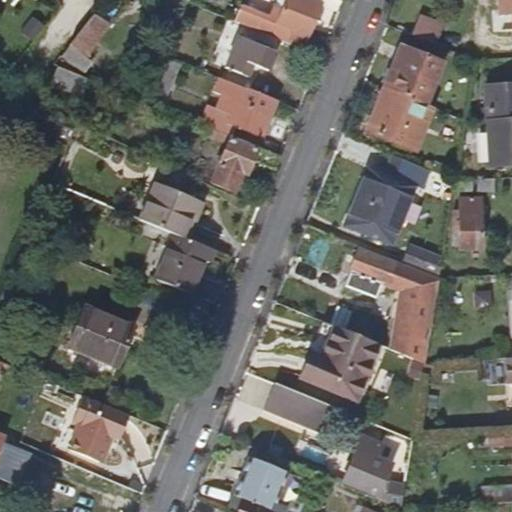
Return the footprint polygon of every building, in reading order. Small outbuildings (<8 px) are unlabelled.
[(302,50),(321,4),(311,0),(286,0),(281,14),(270,10),(267,19),(250,12),(244,26),(302,50)] [(442,47),(450,24),(422,13),(413,35),(442,47)] [(87,56),(108,25),(93,15),(70,45),(87,56)] [(268,71),(276,52),(237,37),(224,68),(248,78),(253,65),(268,71)] [(428,105),(444,62),(402,46),(385,88),(428,105)] [(164,106),(180,65),(168,61),(152,101),(164,106)] [(86,99),(93,81),(59,67),(52,84),(86,99)] [(261,138),(276,101),(220,79),(215,92),(222,95),(216,109),(230,114),(227,124),(261,138)] [(511,85),(482,87),(487,167),(511,165),(511,85)] [(417,150),(434,107),(428,105),(385,88),(368,131),(417,150)] [(280,156),(255,146),(254,149),(230,139),(231,136),(211,128),(208,136),(228,144),(213,183),(233,191),(240,172),(246,175),(251,160),(275,169),(280,156)] [(392,248),(417,188),(423,190),(431,171),(404,159),(396,179),(371,169),(345,228),(392,248)] [(483,191),(482,179),(456,181),(454,192),(483,191)] [(192,215),(198,201),(155,183),(140,221),(173,236),(186,241),(196,217),(192,215)] [(482,248),(483,198),(461,198),(461,226),(461,233),(460,248),(482,248)] [(190,295),(204,261),(209,264),(214,252),(186,241),(173,236),(155,280),(190,295)] [(440,279),(443,257),(410,243),(401,263),(440,279)] [(425,364),(439,281),(359,251),(351,269),(353,270),(347,285),(373,296),(379,281),(402,291),(392,350),(425,364)] [(119,367),(135,327),(87,307),(71,347),(119,367)] [(357,398),(380,345),(323,321),(301,374),(357,398)] [(430,393),(435,363),(425,364),(421,391),(430,393)] [(300,410),(307,395),(274,382),(268,397),(300,410)] [(119,443),(129,417),(82,397),(68,431),(77,434),(70,452),(99,464),(109,439),(119,443)] [(511,445),(511,433),(491,435),(492,447),(511,445)] [(492,447),(491,435),(480,435),(480,447),(492,447)] [(380,482),(387,464),(376,460),(381,445),(363,438),(355,457),(354,456),(344,483),(379,497),(384,484),(380,482)] [(0,455),(0,477),(17,483),(25,459),(1,451),(0,455)] [(278,503),(289,474),(250,458),(231,507),(240,511),(243,511),(284,511),(287,506),(278,503)] [(287,506),(298,477),(289,474),(278,503),(287,506)] [(511,503),(511,486),(483,488),(484,505),(511,503)]
